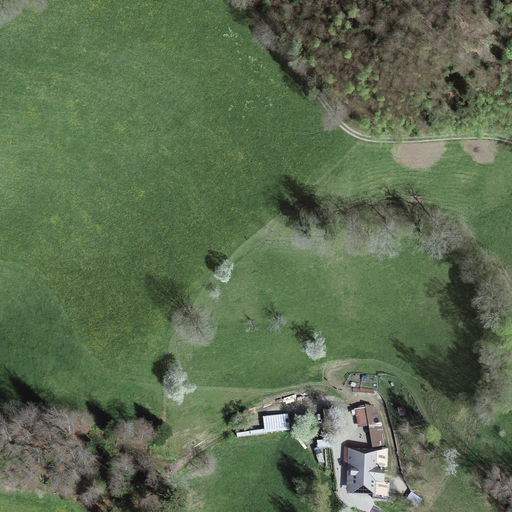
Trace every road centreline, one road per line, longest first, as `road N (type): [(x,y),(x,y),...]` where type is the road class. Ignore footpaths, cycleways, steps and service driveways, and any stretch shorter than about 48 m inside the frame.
road 1 (track): [(242,0),(332,110),(369,140),(511,141)]
road 2 (track): [(511,472),(454,458),(405,383),(380,365),(356,364),(334,378),(354,410),(350,437)]
